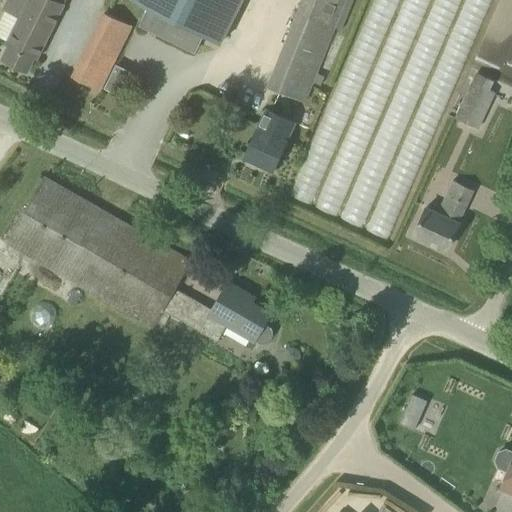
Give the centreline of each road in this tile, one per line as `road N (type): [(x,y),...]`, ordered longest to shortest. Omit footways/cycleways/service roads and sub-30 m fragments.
road 1 (tertiary): [(417,311),(0,113)]
road 2 (unclassified): [(417,311),(350,430),(279,511)]
